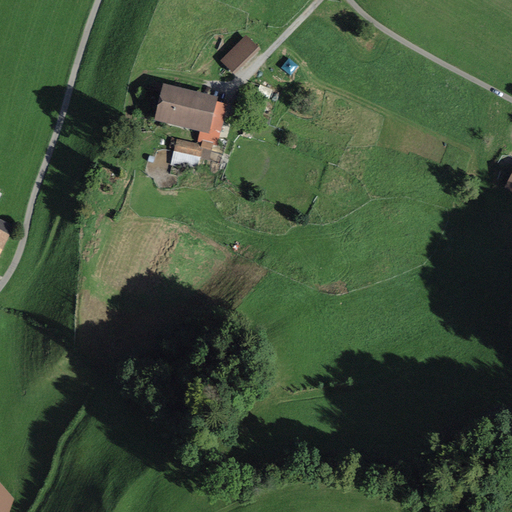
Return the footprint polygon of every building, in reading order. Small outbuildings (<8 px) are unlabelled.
[(246,39),(223,62),(234,73),(257,50),(246,39)] [(281,69),(290,76),(298,67),(289,60),(281,69)] [(187,128),(188,124),(194,99),(195,95),(167,89),(160,117),(159,121),(187,128)] [(226,107),(194,99),(188,124),(219,132),(226,107)] [(178,142),(175,152),(195,157),(198,147),(178,142)] [(0,250),(11,228),(0,222),(0,250)] [(5,511),(9,502),(0,491),(0,511),(5,511)]
